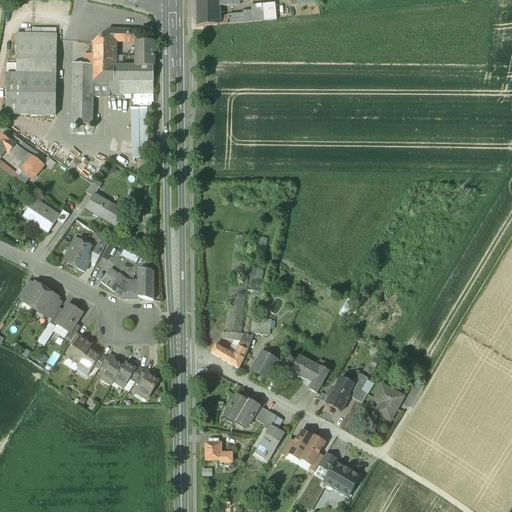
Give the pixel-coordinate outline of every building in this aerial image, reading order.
[(217,0),(196,0),(196,9),(217,7),(217,0)] [(250,12),(241,13),(241,16),(226,17),(226,18),(227,18),(227,26),(276,21),(274,5),(249,7),(250,12)] [(217,7),(196,9),(197,29),(227,26),(227,18),(226,18),(217,19),(217,7)] [(153,67),(136,67),(114,66),(115,42),(127,43),(127,32),(107,31),(93,44),(93,65),(73,65),(72,125),(92,125),(93,99),(93,83),(109,83),(109,95),(153,95),(153,83),(153,67)] [(136,32),(127,32),(127,43),(136,43),(136,42),(136,32)] [(57,35),(17,35),(16,75),(56,75),(57,35)] [(136,42),(136,43),(136,67),(153,67),(153,42),(136,42)] [(16,75),(6,75),(6,115),(55,116),(56,75),(16,75)] [(109,83),(93,83),(93,99),(109,98),(109,95),(109,83)] [(153,95),(133,95),(133,159),(136,159),(136,158),(147,158),(147,159),(148,159),(147,110),(152,110),(152,103),(153,103),(153,95)] [(17,146),(2,135),(0,137),(0,155),(5,150),(10,154),(17,146)] [(28,154),(17,146),(10,154),(27,165),(33,157),(28,154)] [(44,165),(33,157),(27,165),(21,172),(32,181),(44,165)] [(18,177),(1,163),(0,165),(0,168),(16,181),(18,177)] [(99,188),(92,184),(85,194),(93,198),(94,196),(95,196),(100,188),(99,188)] [(95,196),(94,196),(93,198),(86,209),(112,225),(120,211),(95,196)] [(59,217),(34,200),(23,218),(48,235),(56,222),(57,222),(60,217),(59,217)] [(69,216),(63,212),(59,217),(60,217),(57,222),(62,226),(69,216)] [(252,239),(235,237),(224,334),(232,335),(242,336),(252,239)] [(101,238),(93,254),(100,257),(108,241),(101,238)] [(254,238),(247,297),(254,298),(262,299),(268,239),(254,238)] [(92,247),(75,239),(64,261),(86,271),(89,263),(85,261),(92,247)] [(153,273),(139,270),(138,284),(130,283),(120,276),(115,281),(109,290),(124,300),(137,301),(139,298),(153,301),(153,273)] [(107,275),(101,283),(109,290),(115,281),(107,275)] [(28,283),(19,298),(24,301),(34,286),(33,286),(28,283)] [(47,291),(35,284),(33,286),(34,286),(24,301),(23,303),(34,310),(47,291)] [(58,299),(47,291),(34,310),(46,318),(47,316),(57,301),(58,299)] [(301,299),(291,296),(287,307),(297,310),(301,299)] [(247,297),(244,336),(245,336),(252,340),(254,334),(250,334),(252,317),(254,298),(247,297)] [(57,301),(47,316),(52,320),(59,309),(62,304),(57,301)] [(82,314),(68,306),(64,312),(56,325),(57,325),(69,333),(75,325),(82,314)] [(64,312),(59,309),(52,320),(49,324),(55,328),(57,325),(56,325),(64,312)] [(270,320),(252,317),(250,334),(254,334),(266,336),(267,330),(269,330),(270,320)] [(75,325),(69,333),(66,337),(72,341),(76,334),(80,328),(75,325)] [(72,341),(69,345),(74,348),(81,338),(76,334),(72,341)] [(242,336),(232,335),(232,341),(237,342),(241,342),(241,340),(249,345),(250,345),(252,340),(245,336),(244,336),(242,336)] [(74,348),(67,360),(79,367),(89,351),(92,347),(86,343),(87,341),(86,338),(84,337),(81,338),(74,348)] [(249,345),(241,340),(241,342),(237,342),(237,347),(236,352),(233,351),(231,355),(214,346),(210,354),(239,370),(247,352),(250,345),(249,345)] [(89,351),(79,367),(89,374),(94,367),(100,358),(99,358),(89,351)] [(276,361),(262,353),(252,371),(266,379),(276,361)] [(106,359),(101,356),(99,358),(100,358),(94,367),(99,370),(101,367),(106,359)] [(106,359),(101,367),(107,370),(113,361),(113,362),(114,359),(109,356),(106,359)] [(319,368),(306,361),(299,356),(295,362),(290,372),(311,384),(307,390),(316,395),(329,372),(320,367),(319,368)] [(113,362),(113,361),(107,370),(102,377),(113,384),(115,380),(123,368),(113,362)] [(135,371),(125,364),(123,368),(115,380),(125,387),(131,378),(136,371),(135,371)] [(136,371),(131,378),(137,381),(142,372),(137,369),(135,371),(136,371)] [(137,381),(135,384),(140,388),(148,375),(148,376),(149,374),(144,370),(137,381)] [(140,388),(137,391),(148,398),(158,382),(148,376),(148,375),(140,388)] [(353,386),(347,396),(350,397),(355,401),(361,391),(362,391),(368,380),(360,375),(354,387),(353,386)] [(352,386),(341,380),(336,389),(347,396),(353,386),(352,385),(352,386)] [(403,398),(380,385),(372,400),(379,404),(374,414),(389,422),(403,398)] [(336,389),(335,388),(332,393),(330,391),(327,396),(329,397),(326,403),(341,412),(350,397),(347,396),(336,389)] [(361,391),(355,401),(361,404),(367,394),(362,391),(361,391)] [(247,402),(236,396),(224,417),(236,424),(237,422),(247,428),(253,419),(260,408),(248,401),(247,402)] [(271,414),(260,408),(253,419),(264,426),(271,414)] [(278,418),(271,414),(264,426),(263,427),(268,430),(270,427),(272,428),(278,418)] [(272,428),(270,427),(268,430),(254,454),(268,462),(284,435),(272,428)] [(313,438),(301,432),(295,442),(288,454),(289,454),(299,461),(300,459),(313,438)] [(313,438),(300,459),(311,466),(312,466),(318,454),(325,444),(313,437),(313,438)] [(289,439),(280,455),(286,458),(289,454),(288,454),(295,442),(289,439)] [(218,440),(209,440),(209,444),(205,444),(205,461),(220,461),(221,461),(221,454),(221,443),(218,444),(218,440)] [(232,454),(221,454),(221,461),(220,461),(220,463),(232,463),(232,454)] [(318,454),(312,466),(311,466),(309,469),(315,473),(319,466),(324,458),(318,454)] [(337,461),(326,454),(324,458),(319,466),(330,473),(336,463),(337,461)] [(360,477),(336,463),(330,473),(329,475),(332,488),(333,489),(340,493),(340,492),(344,491),(348,493),(349,493),(350,493),(353,492),(355,488),(355,486),(360,477)] [(315,473),(297,503),(309,510),(315,500),(318,500),(320,496),(319,493),(323,487),(330,491),(332,491),(333,489),(332,488),(329,475),(330,473),(319,466),(315,473)] [(203,477),(212,478),(212,469),(203,469),(203,477)] [(222,503),(222,511),(242,511),(243,503),(222,503)]
